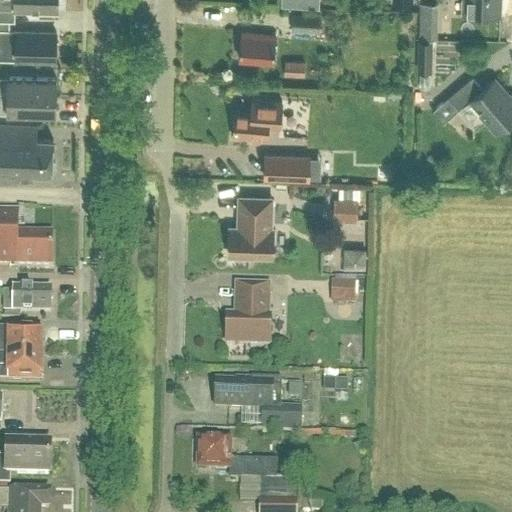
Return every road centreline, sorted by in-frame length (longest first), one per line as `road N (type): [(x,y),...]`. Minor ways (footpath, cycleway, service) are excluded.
road 1 (tertiary): [(98,511),(102,137)]
road 2 (residential): [(172,365),(177,215),(163,140)]
road 3 (residential): [(163,140),(166,0)]
road 4 (tertiary): [(102,137),(104,0)]
road 5 (residential): [(166,511),(169,382)]
